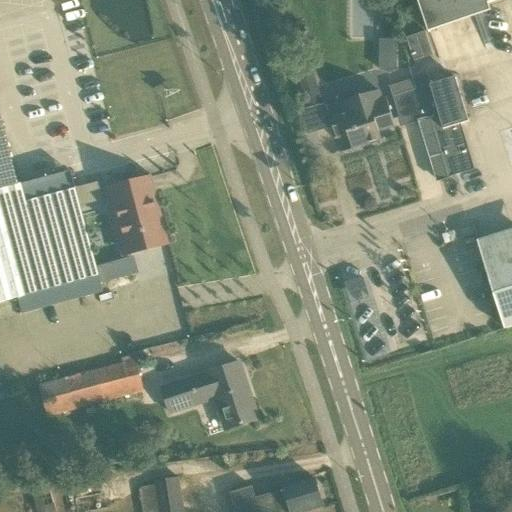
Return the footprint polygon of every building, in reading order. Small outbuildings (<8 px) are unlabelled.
[(511,0),(417,0),(429,33),(430,32),(430,31),(429,32),(427,25),(500,0),(511,0)] [(433,55),(425,32),(406,38),(414,62),(433,55)] [(380,40),(379,71),(397,71),(397,40),(380,40)] [(418,116),(420,123),(420,122),(438,181),(456,175),(474,170),(461,125),(469,122),(456,78),(431,86),(427,75),(413,79),(414,85),(416,84),(425,114),(418,116)] [(393,97),(401,125),(402,128),(420,123),(418,116),(425,114),(416,84),(414,85),(416,90),(393,97)] [(338,104),(328,107),(331,117),(330,117),(337,139),(343,138),(342,136),(348,134),(352,149),(356,148),(356,149),(357,148),(381,141),(379,133),(395,127),(387,100),(382,101),(379,92),(356,98),(355,94),(350,91),(340,94),(337,99),(338,104)] [(0,302),(23,296),(97,276),(73,188),(24,202),(19,183),(16,184),(15,182),(21,181),(23,176),(20,162),(15,160),(9,161),(0,126),(0,302)] [(109,208),(114,207),(126,255),(161,246),(152,212),(157,211),(148,177),(104,189),(109,208)] [(511,251),(483,261),(500,314),(505,329),(511,327),(511,251)] [(97,263),(100,279),(135,272),(132,256),(97,263)] [(135,361),(123,364),(48,383),(56,414),(131,395),(143,392),(135,361)] [(226,431),(259,421),(258,420),(254,421),(244,392),(249,391),(240,364),(207,374),(226,431)] [(170,414),(200,404),(192,379),(162,389),(170,414)] [(154,478),(155,486),(138,489),(142,511),(183,511),(177,475),(154,478)] [(235,511),(306,511),(324,506),(316,480),(256,499),(252,487),(230,494),(235,511)] [(507,480),(483,486),(487,503),(511,497),(507,480)] [(33,495),(36,511),(56,511),(51,490),(33,495)]
